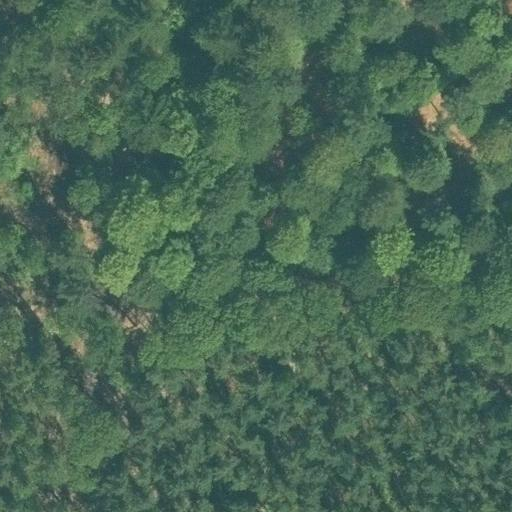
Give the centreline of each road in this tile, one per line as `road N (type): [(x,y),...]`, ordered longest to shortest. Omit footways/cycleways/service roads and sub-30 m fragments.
road 1 (track): [(114,281),(511,242)]
road 2 (track): [(114,281),(242,0)]
road 3 (track): [(44,511),(114,281)]
